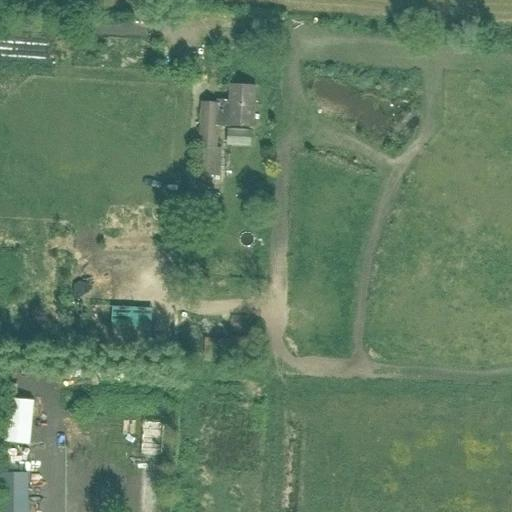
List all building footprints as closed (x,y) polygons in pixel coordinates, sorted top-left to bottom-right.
[(267,19),(265,43),(280,44),(282,21),(267,19)] [(152,58),(153,45),(116,44),(116,57),(152,58)] [(201,103),(199,148),(198,176),(220,177),(221,149),(216,149),(218,126),(254,128),(256,87),(230,86),(229,104),(201,103)] [(251,144),(250,129),(229,130),(230,145),(251,144)] [(193,280),(191,297),(207,299),(209,282),(193,280)] [(255,338),(205,335),(204,354),(254,357),(255,338)] [(60,420),(61,408),(42,407),(41,419),(60,420)]
